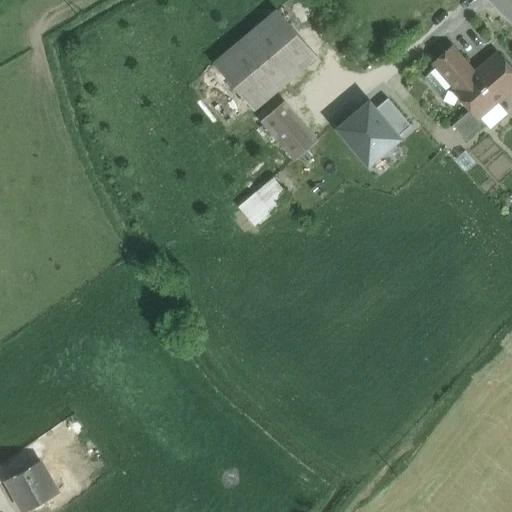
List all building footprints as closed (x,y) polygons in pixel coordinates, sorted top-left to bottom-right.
[(278,11),(215,65),(253,110),(316,56),(278,11)] [(511,70),(497,54),(474,73),(452,48),(434,64),(436,66),(424,77),(440,95),(452,85),(456,89),(455,90),(471,110),(479,118),(480,118),(485,124),(489,128),(493,128),(507,116),(507,112),(498,102),(499,101),(498,99),(511,87),(511,70)] [(418,121),(389,87),(362,109),(392,144),(418,121)] [(316,140),(285,104),(264,122),(295,158),(316,140)] [(392,144),(362,109),(339,129),(369,164),(392,144)] [(471,110),(453,125),(466,140),(485,124),(480,118),(479,118),(471,110)] [(288,167),(273,151),(260,161),(274,179),(288,167)] [(290,198),(274,179),(237,209),(253,228),(290,198)] [(62,423),(38,439),(47,453),(71,436),(62,423)] [(41,461),(8,479),(16,495),(14,496),(23,511),(58,493),(41,461)]
